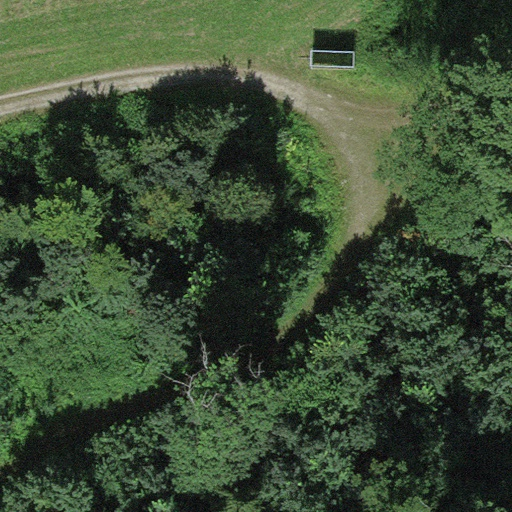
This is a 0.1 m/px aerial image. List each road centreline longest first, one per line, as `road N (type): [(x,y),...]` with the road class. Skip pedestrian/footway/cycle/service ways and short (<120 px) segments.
road 1 (track): [(0,459),(337,255),(432,133),(511,59)]
road 2 (track): [(432,133),(331,79),(143,92),(0,124)]
